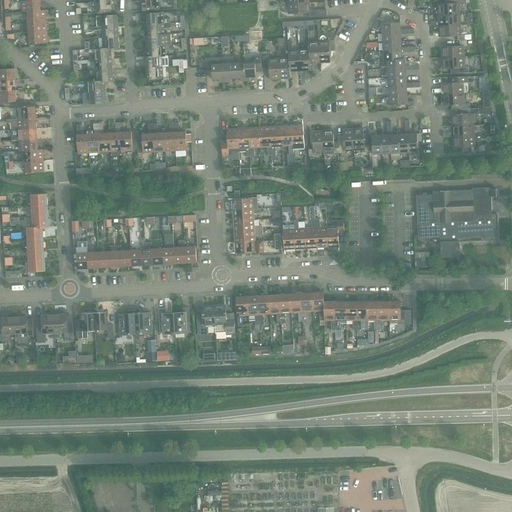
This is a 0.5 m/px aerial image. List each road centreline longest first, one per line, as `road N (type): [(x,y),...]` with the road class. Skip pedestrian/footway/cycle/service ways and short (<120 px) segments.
road 1 (unclassified): [(511,335),(476,336),(379,373),(321,380),(0,388)]
road 2 (unclassified): [(0,460),(403,453)]
road 3 (primary): [(511,387),(164,423)]
road 4 (primary): [(164,423),(511,418)]
road 5 (residential): [(511,283),(221,275)]
road 6 (residential): [(350,117),(424,110),(423,27),(382,0)]
road 7 (residential): [(70,293),(57,115)]
road 8 (residential): [(221,275),(209,102)]
road 9 (primary): [(164,423),(0,429)]
road 10 (residential): [(221,275),(203,286),(70,293)]
road 11 (residential): [(209,102),(302,96),(342,65)]
